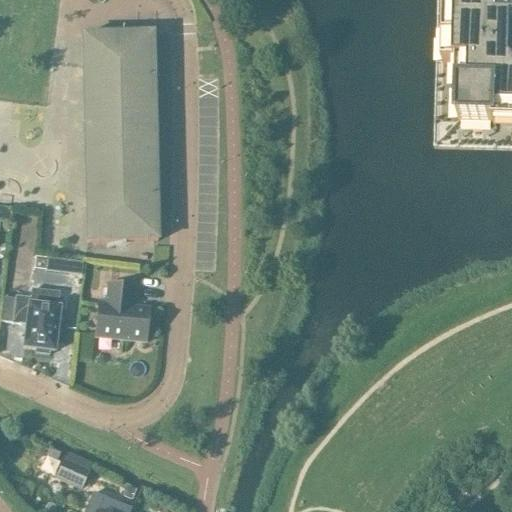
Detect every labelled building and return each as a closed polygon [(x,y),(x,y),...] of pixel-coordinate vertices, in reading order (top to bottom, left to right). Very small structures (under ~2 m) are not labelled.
[(511,151),(511,66),(511,55),(511,0),(437,0),(433,149),(511,151)] [(86,244),(157,243),(152,35),(81,37),(86,244)] [(133,303),(135,289),(106,286),(104,307),(98,306),(95,339),(144,344),(147,311),(130,309),(131,303),(133,303)] [(58,295),(31,291),(29,301),(15,299),(12,325),(26,327),(23,350),(35,351),(34,355),(48,357),(49,353),(53,353),(54,346),(63,347),(65,329),(56,328),(58,310),(56,310),(58,295)] [(79,490),(86,475),(62,465),(56,480),(79,490)] [(114,490),(111,498),(119,502),(123,493),(114,490)] [(129,511),(130,511),(92,495),(84,511),(129,511)]
